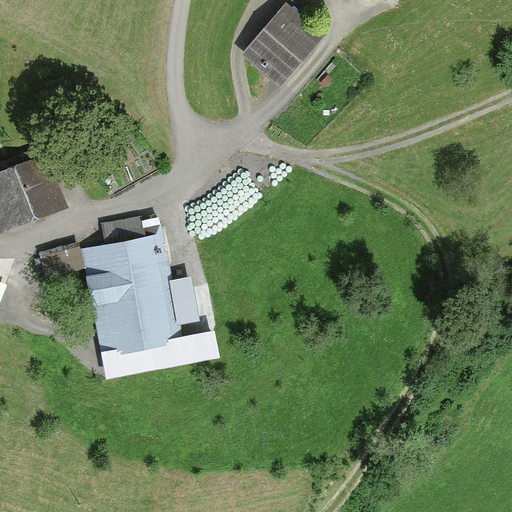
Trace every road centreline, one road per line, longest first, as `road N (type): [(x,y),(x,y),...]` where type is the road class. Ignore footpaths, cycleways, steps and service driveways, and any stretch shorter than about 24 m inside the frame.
road 1 (track): [(293,160),(394,199),(430,232),(449,270),(453,305),(444,342),(336,511)]
road 2 (track): [(350,26),(256,124),(215,142),(193,133),(176,97),(184,0)]
road 3 (track): [(230,140),(293,160),(350,155),(511,92)]
